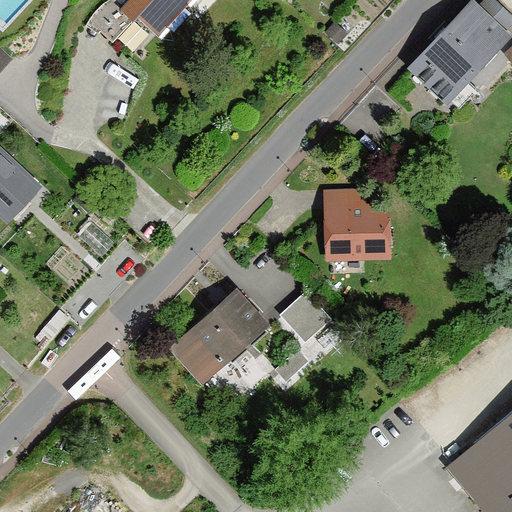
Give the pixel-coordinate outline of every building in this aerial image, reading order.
[(153,34),(182,0),(118,0),(117,2),(153,34)] [(511,37),(511,36),(472,0),(407,69),(447,106),(511,37)] [(347,34),(334,22),(325,32),(338,45),(347,34)] [(511,40),(503,48),(511,57),(511,40)] [(0,72),(13,59),(0,46),(0,72)] [(0,214),(7,221),(25,201),(42,183),(0,144),(0,214)] [(392,187),(325,188),(327,258),(393,257),(392,187)] [(115,243),(90,220),(76,235),(102,258),(115,243)] [(270,327),(237,289),(168,348),(202,386),(270,327)] [(307,291),(280,315),(305,343),(332,319),(307,291)] [(511,511),(511,407),(446,465),(487,511),(511,511)]
